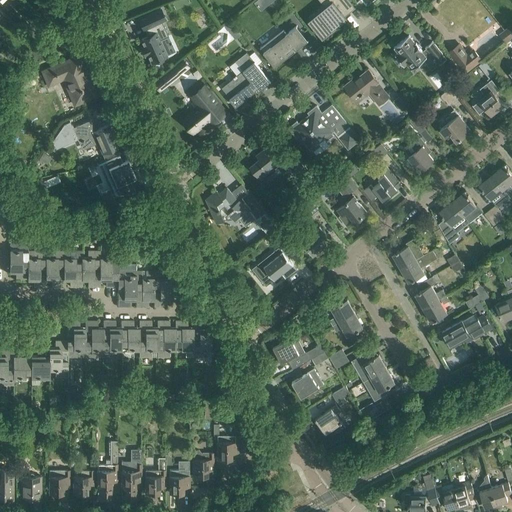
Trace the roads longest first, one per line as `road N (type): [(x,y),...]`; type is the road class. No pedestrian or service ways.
road 1 (residential): [(171,186),(411,0)]
road 2 (unclassified): [(171,186),(82,0)]
road 3 (residential): [(370,242),(511,128)]
road 4 (residential): [(345,261),(417,385),(449,383)]
road 5 (residential): [(449,383),(370,242)]
road 6 (unclassified): [(227,314),(171,186)]
road 7 (residential): [(240,343),(345,261)]
road 8 (residential): [(0,340),(39,341),(58,332),(64,313),(107,313)]
road 9 (unclassified): [(300,449),(240,343)]
road 10 (residential): [(227,314),(107,313)]
